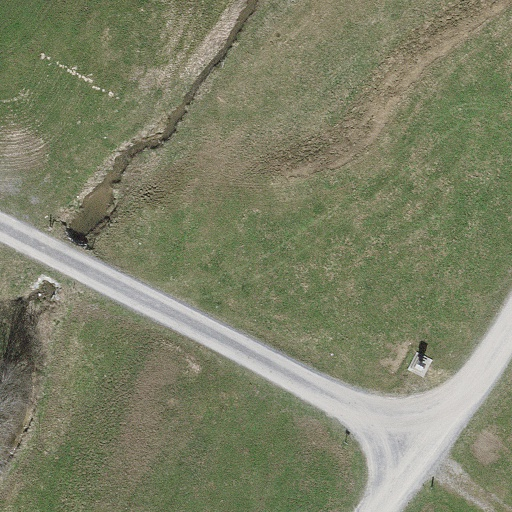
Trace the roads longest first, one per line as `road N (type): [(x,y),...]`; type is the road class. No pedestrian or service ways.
road 1 (track): [(501,511),(426,451),(0,235)]
road 2 (track): [(377,511),(511,332)]
